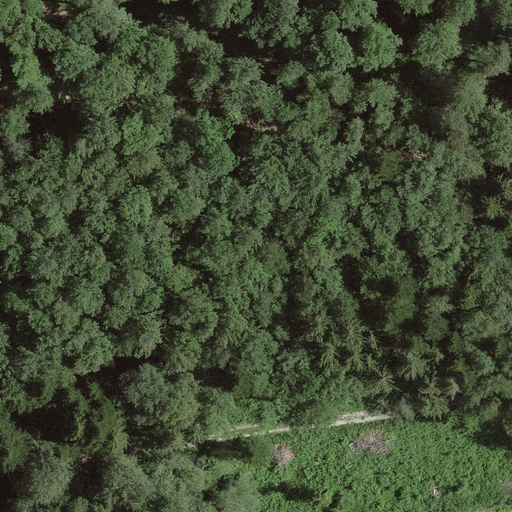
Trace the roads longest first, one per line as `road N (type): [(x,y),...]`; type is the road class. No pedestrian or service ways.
road 1 (track): [(511,377),(0,479)]
road 2 (track): [(0,102),(74,91),(175,95),(452,164),(511,164)]
